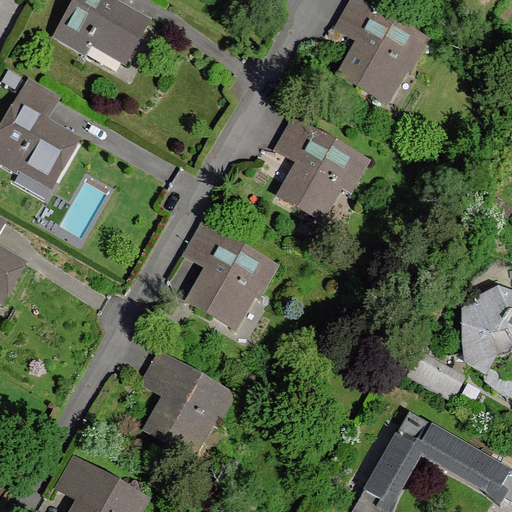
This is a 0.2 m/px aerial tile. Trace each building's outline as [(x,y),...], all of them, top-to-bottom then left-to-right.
[(122,0),(83,0),(59,43),(89,60),(96,47),(130,66),(153,26),(119,7),(122,0)] [(427,43),(353,2),(346,15),(336,32),(358,44),(339,78),(387,105),(405,72),(410,74),(427,43)] [(59,98),(31,82),(0,138),(0,160),(19,171),(23,163),(57,182),(80,141),(45,122),(59,98)] [(350,197),(368,165),(292,122),(283,138),(274,153),(297,166),(278,198),(323,223),(341,192),(350,197)] [(0,236),(6,225),(0,221),(0,301),(4,304),(25,266),(0,252),(0,236)] [(278,269),(204,227),(186,258),(208,271),(189,303),(235,330),(255,295),(261,299),(278,269)] [(511,297),(497,292),(478,303),(463,315),(466,367),(486,380),(488,385),(504,396),(511,394),(511,297)] [(235,399),(159,355),(151,369),(142,385),(165,398),(145,433),(192,460),(211,426),(217,430),(235,399)] [(453,403),(465,382),(421,357),(409,378),(453,403)] [(511,473),(412,415),(354,511),(395,511),(399,499),(423,459),(489,498),(502,508),(507,500),(511,503),(511,473)] [(142,511),(148,503),(74,462),(58,490),(79,502),(73,511),(142,511)]
